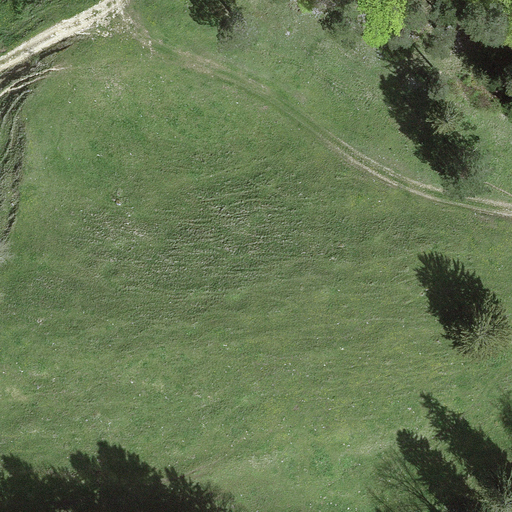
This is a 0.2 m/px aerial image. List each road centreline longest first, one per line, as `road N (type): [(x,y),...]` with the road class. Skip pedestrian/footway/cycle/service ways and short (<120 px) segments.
road 1 (track): [(511,214),(366,169),(267,90),(178,56),(150,35),(129,0)]
road 2 (track): [(0,66),(129,0)]
